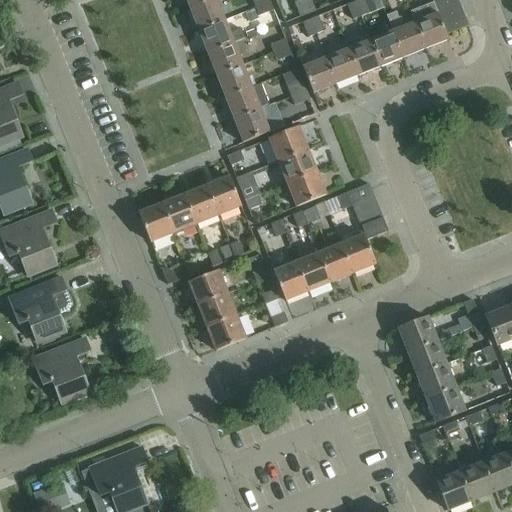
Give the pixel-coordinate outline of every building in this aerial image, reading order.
[(184,0),(189,11),(217,0),(184,0)] [(217,0),(189,11),(198,34),(225,23),(217,0)] [(270,0),(255,0),(253,1),(257,10),(272,4),(270,0)] [(301,0),(294,3),(300,18),(308,15),(301,0)] [(312,0),(301,0),(308,15),(317,11),(312,0)] [(361,0),(355,3),(361,18),(370,14),(369,12),(364,0),(361,0)] [(380,0),(364,0),(369,12),(383,6),(380,0)] [(458,0),(445,0),(434,4),(438,15),(461,7),(458,0)] [(355,3),(347,6),(353,21),(361,18),(355,3)] [(272,4),(257,10),(259,17),(274,11),(272,4)] [(434,4),(411,13),(416,24),(415,24),(426,52),(449,43),(446,37),(442,26),(438,15),(434,4)] [(461,7),(438,15),(442,26),(465,18),(461,7)] [(255,11),(246,15),(250,23),(259,20),(255,11)] [(397,12),(387,17),(394,33),(393,33),(403,60),(426,52),(415,24),(406,28),(402,18),(399,19),(397,12)] [(319,17),(309,20),(316,36),(325,32),(319,17)] [(465,18),(442,26),(446,37),(469,29),(469,28),(465,18)] [(309,20),(302,23),(309,38),(316,36),(309,20)] [(225,23),(198,34),(207,56),(234,45),(234,44),(246,39),(242,29),(230,34),(225,23)] [(393,33),(370,42),(381,69),(403,60),(393,33)] [(286,40),(271,46),(275,55),(289,49),(286,40)] [(355,41),(345,45),(348,51),(358,78),(381,69),(370,42),(360,46),(359,43),(355,41)] [(234,45),(207,56),(215,78),(243,67),(234,45)] [(289,49),(275,55),(277,62),(292,56),(289,49)] [(348,51),(325,60),(336,87),(358,78),(348,51)] [(325,60),(302,70),(313,96),(314,96),(336,87),(325,60)] [(243,67),(215,78),(224,101),(252,90),(257,88),(256,86),(252,76),(247,78),(243,67)] [(298,71),(284,77),(292,99),(307,93),(298,71)] [(0,92),(0,147),(23,138),(9,102),(24,96),(19,85),(0,92)] [(252,90),(224,101),(233,123),(261,112),(260,111),(270,107),(262,86),(257,88),(252,90)] [(307,93),(292,99),(295,107),(310,101),(307,93)] [(261,112),(233,123),(242,146),(270,135),(261,112)] [(301,128),(268,141),(277,164),(310,151),(301,128)] [(0,162),(0,203),(5,216),(33,205),(19,169),(33,163),(28,151),(0,162)] [(241,151),(228,157),(231,166),(244,161),(241,151)] [(310,151),(277,164),(286,186),(319,173),(310,151)] [(319,173),(286,186),(295,208),(328,195),(319,173)] [(250,174),(237,180),(241,189),(253,183),(250,174)] [(230,178),(207,188),(219,218),(242,208),(230,178)] [(347,194),(352,205),(374,196),(369,185),(347,194)] [(207,188),(185,197),(197,227),(219,218),(207,188)] [(347,194),(338,198),(343,211),(352,207),(352,205),(347,194)] [(258,195),(245,201),(249,211),(257,208),(263,206),(258,195)] [(374,196),(352,205),(352,207),(356,216),(378,208),(374,196)] [(185,197),(163,206),(175,236),(197,227),(185,197)] [(325,203),(315,207),(321,220),(330,216),(325,203)] [(163,206),(140,215),(152,245),(175,236),(163,206)] [(378,208),(356,216),(361,227),(383,219),(378,208)] [(302,212),(293,216),(299,229),(308,225),(302,212)] [(14,228),(1,233),(5,243),(11,258),(20,254),(29,277),(57,266),(43,230),(57,224),(53,213),(14,228)] [(383,219),(361,227),(364,236),(367,242),(388,233),(383,219)] [(280,221),(271,225),(276,238),(286,234),(280,221)] [(364,236),(342,245),(354,275),(376,266),(367,242),(364,236)] [(240,242),(230,246),(236,259),(245,255),(240,242)] [(342,245),(320,254),(332,284),(354,275),(342,245)] [(234,256),(230,246),(221,249),(225,260),(234,256)] [(217,251),(208,255),(213,269),(223,264),(217,251)] [(320,254),(297,263),(309,293),(332,284),(320,254)] [(195,260),(186,264),(191,277),(200,273),(195,260)] [(297,263),(274,272),(286,302),(287,302),(309,293),(297,263)] [(267,268),(253,274),(257,283),(271,278),(267,268)] [(173,269),(163,273),(168,286),(178,282),(173,269)] [(219,272),(190,284),(199,307),(228,295),(219,272)] [(24,294),(10,300),(14,311),(20,325),(29,322),(38,344),(67,332),(59,314),(69,311),(72,305),(66,291),(62,280),(24,294)] [(276,291),(263,296),(266,305),(279,300),(276,291)] [(228,295),(199,307),(208,329),(237,317),(228,295)] [(473,301),(464,304),(469,317),(470,318),(479,315),(473,301)] [(511,311),(511,309),(487,318),(499,348),(511,342),(511,311)] [(285,314),(272,319),(275,328),(288,323),(285,314)] [(469,317),(459,321),(460,325),(461,327),(463,333),(474,329),(473,328),(483,324),(481,320),(479,315),(470,318),(469,317)] [(237,317),(208,329),(218,352),(247,340),(237,317)] [(429,318),(398,330),(399,331),(408,353),(438,341),(429,318)] [(483,324),(473,328),(474,329),(479,341),(488,337),(483,324)] [(461,327),(442,334),(444,340),(463,333),(461,327)] [(48,355),(34,361),(38,372),(44,386),(53,382),(62,404),(91,393),(77,358),(92,352),(87,340),(48,355)] [(438,341),(408,353),(417,376),(447,364),(438,341)] [(492,347),(483,350),(488,365),(498,361),(492,347)] [(447,364),(417,376),(426,399),(456,387),(447,364)] [(501,370),(492,374),(497,388),(506,384),(501,370)] [(456,387),(426,399),(435,423),(466,410),(456,387)] [(503,403),(489,409),(493,419),(506,413),(503,403)] [(480,413),(466,419),(470,428),(483,422),(480,413)] [(457,422),(443,428),(447,437),(460,431),(457,422)] [(433,431),(419,437),(424,446),(437,441),(433,432),(433,431)] [(98,469),(90,472),(95,485),(101,500),(111,496),(117,511),(134,511),(147,507),(133,471),(147,465),(142,451),(98,469)] [(511,467),(507,456),(484,465),(497,495),(511,488),(511,467)] [(484,465),(462,474),(474,504),(497,495),(484,465)] [(462,474),(438,484),(449,511),(454,511),(474,504),(462,474)] [(55,487),(34,495),(40,511),(54,511),(64,509),(55,487)]
